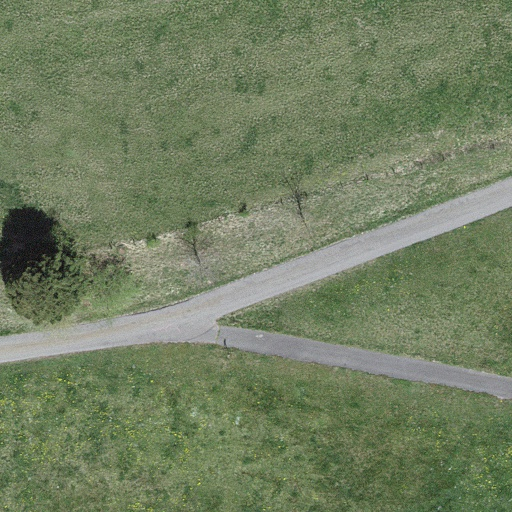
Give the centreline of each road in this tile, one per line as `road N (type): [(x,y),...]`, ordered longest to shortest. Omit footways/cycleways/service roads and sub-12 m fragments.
road 1 (residential): [(511,187),(163,332)]
road 2 (residential): [(163,332),(299,348),(511,389)]
road 3 (residential): [(0,346),(163,332)]
